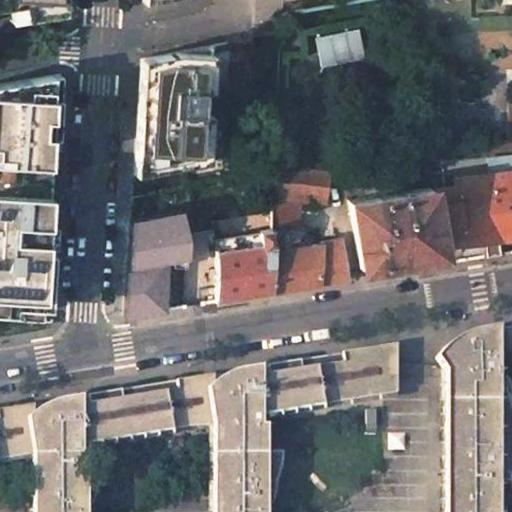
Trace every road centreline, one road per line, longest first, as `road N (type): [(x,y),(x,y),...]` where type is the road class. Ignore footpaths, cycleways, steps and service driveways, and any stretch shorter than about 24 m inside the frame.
road 1 (residential): [(82,353),(511,282)]
road 2 (residential): [(100,44),(82,353)]
